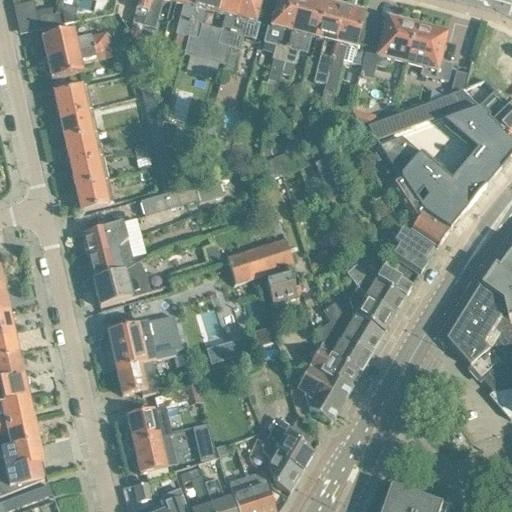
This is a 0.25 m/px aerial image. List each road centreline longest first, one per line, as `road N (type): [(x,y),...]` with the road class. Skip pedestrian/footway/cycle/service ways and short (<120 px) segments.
road 1 (residential): [(109,511),(43,211)]
road 2 (tertiary): [(463,271),(444,285),(316,511)]
road 3 (residential): [(43,211),(0,18)]
road 4 (tertiary): [(374,444),(463,271)]
